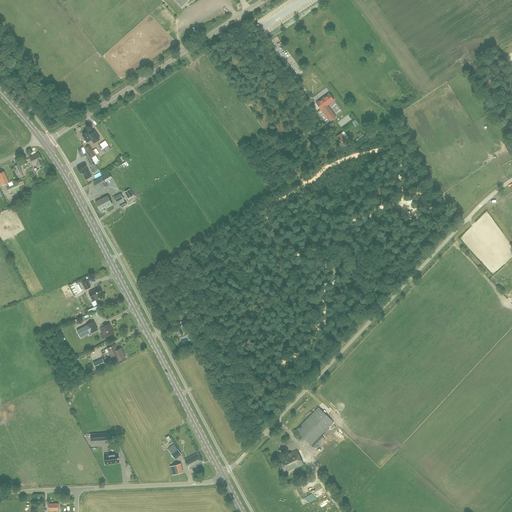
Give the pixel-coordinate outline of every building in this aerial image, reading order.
[(334,100),(329,94),(316,103),(321,110),(322,109),(330,121),(335,117),(327,105),(334,100)] [(89,132),(89,133),(88,131),(82,135),(87,142),(91,140),(94,144),(100,139),(94,131),(91,133),(91,132),(89,132)] [(341,133),(336,137),(342,145),(347,141),(341,133)] [(104,149),(104,148),(106,152),(112,149),(106,139),(100,143),(104,149)] [(99,160),(97,157),(95,155),(99,153),(96,148),(94,150),(93,150),(92,150),(89,145),(85,148),(92,157),(93,159),(92,160),(95,163),(99,160)] [(44,165),(42,160),(38,153),(29,157),(33,165),(35,164),(38,168),(44,165)] [(93,164),(88,154),(83,156),(88,166),(93,164),(96,170),(98,169),(97,168),(94,163),(93,164)] [(91,176),(88,170),(84,162),(76,166),(80,174),(82,173),(86,179),(91,176)] [(24,176),(21,171),(18,164),(14,167),(15,170),(14,171),(18,178),(19,178),(19,179),(24,176)] [(0,180),(2,185),(9,182),(4,171),(0,172),(0,180)] [(107,187),(102,177),(93,182),(97,189),(101,186),(103,190),(107,187)] [(21,186),(20,186),(18,183),(7,187),(9,192),(12,191),(13,194),(14,194),(17,199),(25,195),(21,186)] [(125,192),(128,198),(133,195),(130,189),(125,192)] [(98,206),(110,200),(108,196),(95,202),(98,206)] [(110,200),(98,206),(100,210),(105,207),(105,208),(110,206),(112,204),(110,200)] [(79,284),(82,282),(85,289),(91,287),(87,280),(86,277),(73,284),(78,293),(82,291),(79,284)] [(93,300),(103,295),(99,287),(89,292),(93,300)] [(80,338),(91,333),(97,329),(93,321),(87,325),(76,330),(80,338)] [(102,328),(101,329),(100,330),(102,334),(101,335),(101,337),(102,338),(103,339),(113,333),(110,327),(111,327),(109,323),(101,327),(102,328)] [(115,344),(108,348),(110,351),(109,352),(112,357),(116,355),(119,361),(125,358),(122,353),(123,352),(121,348),(118,349),(115,344)] [(93,362),(96,369),(106,365),(102,358),(93,362)] [(303,438),(318,424),(325,431),(334,422),(319,407),(296,430),(303,438)] [(321,435),(311,445),(313,448),(324,438),(321,435)] [(175,459),(182,454),(178,450),(172,454),(175,459)] [(284,472),(303,464),(296,450),(291,452),(290,452),(287,453),(288,455),(279,460),(284,472)] [(105,462),(118,460),(117,453),(110,454),(110,453),(104,454),(105,462)] [(189,469),(203,463),(198,453),(184,460),(189,469)] [(172,475),(181,473),(179,464),(170,467),(172,475)]
